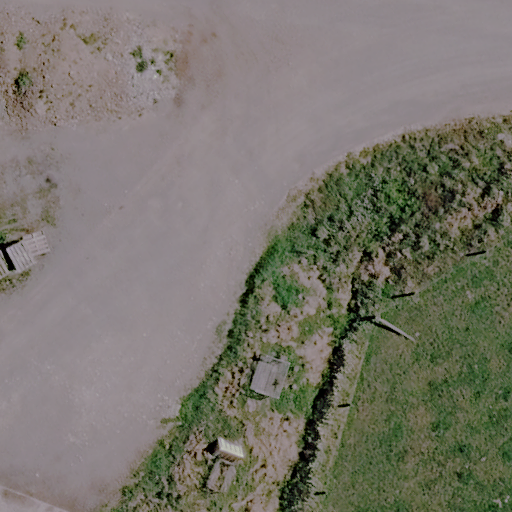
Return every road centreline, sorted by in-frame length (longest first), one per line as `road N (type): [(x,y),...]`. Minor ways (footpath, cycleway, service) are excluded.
road 1 (track): [(134,251),(432,0)]
road 2 (track): [(0,342),(134,251)]
